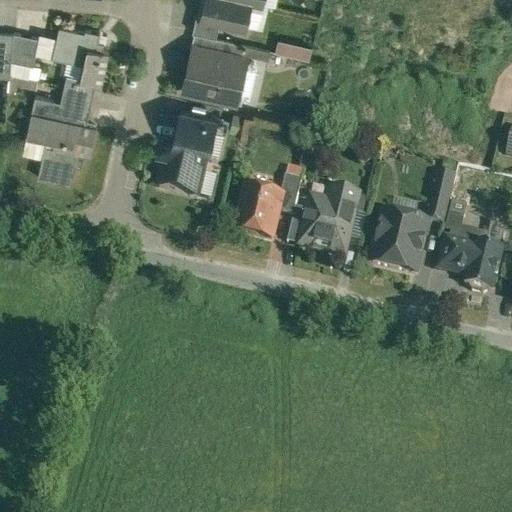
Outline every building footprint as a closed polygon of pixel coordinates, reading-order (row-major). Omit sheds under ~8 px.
[(251,0),(206,0),(202,16),(202,17),(220,22),(245,27),(252,0),(251,0)] [(202,16),(197,15),(193,31),(195,31),(217,36),(220,22),(202,17),(202,16)] [(101,31),(86,27),(85,30),(60,24),(53,54),(84,61),(81,74),(98,78),(97,80),(103,81),(110,50),(104,49),(105,41),(99,40),(101,31)] [(40,37),(14,31),(14,34),(12,59),(34,64),(40,37)] [(217,36),(195,31),(191,47),(197,49),(197,48),(243,58),(245,53),(247,44),(217,36)] [(14,34),(0,32),(0,60),(12,61),(12,59),(14,34)] [(311,46),(278,38),(275,52),(308,59),(311,46)] [(271,49),(247,44),(245,53),(268,58),(271,49)] [(243,58),(197,48),(197,49),(188,87),(234,98),(234,97),(243,60),(243,58)] [(243,60),(234,97),(246,100),(250,98),(258,66),(255,63),(243,60)] [(81,74),(67,71),(65,83),(95,90),(97,80),(98,78),(81,74)] [(95,90),(65,83),(61,99),(91,106),(95,90)] [(61,99),(36,93),(28,131),(56,137),(54,143),(46,141),(39,175),(72,182),(76,163),(81,164),(84,151),(90,153),(97,124),(87,122),(91,106),(61,99)] [(172,141),(169,153),(163,151),(159,168),(165,170),(160,189),(198,198),(206,163),(218,165),(228,122),(182,111),(175,142),(172,141)] [(455,177),(439,174),(428,220),(444,224),(455,177)] [(303,181),(286,177),(281,197),(282,198),(279,212),(295,216),(296,209),(303,181)] [(281,197),(247,189),(237,232),(272,241),(279,212),(282,198),(281,197)] [(329,203),(312,199),(309,212),(301,247),(300,247),(345,258),(360,196),(332,189),(329,203)] [(295,216),(288,244),(301,247),(309,212),(296,209),(295,216)] [(428,224),(385,214),(380,237),(374,241),(372,248),(376,253),(373,265),(416,275),(428,224)] [(470,245),(446,239),(439,270),(462,276),(462,274),(470,245)] [(503,250),(476,244),(475,246),(470,245),(462,274),(468,275),(466,287),(470,288),(472,292),(484,295),(489,292),(493,293),(503,250)]
